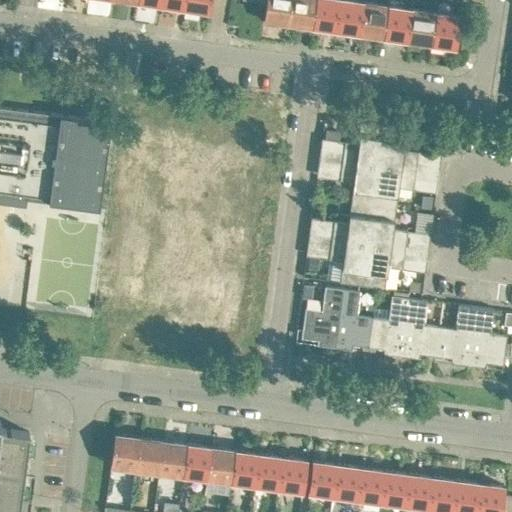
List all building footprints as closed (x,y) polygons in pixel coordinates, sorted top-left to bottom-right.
[(208,11),(209,0),(184,0),(184,7),(208,11)] [(289,23),(291,0),(266,0),(266,2),(264,19),(289,23)] [(312,26),(316,0),(291,0),(289,23),(312,26)] [(336,30),(340,0),(316,0),(312,26),(336,30)] [(360,33),(365,0),(362,0),(340,0),(336,30),(360,33)] [(384,37),(389,4),(365,0),(360,33),(384,37)] [(408,40),(412,7),(389,4),(384,37),(408,40)] [(431,44),(436,11),(412,7),(408,40),(431,44)] [(455,47),(460,14),(436,11),(431,44),(455,47)] [(0,194),(99,208),(111,121),(0,105),(0,194)] [(379,165),(384,125),(362,122),(359,143),(345,141),(343,152),(321,148),(320,157),(379,165)] [(417,161),(418,151),(404,148),(407,128),(384,125),(379,165),(439,173),(440,164),(417,161)] [(326,137),(338,139),(339,131),(327,130),(326,137)] [(373,204),(379,165),(320,157),(318,165),(341,168),(340,179),(354,181),(351,201),(373,204)] [(399,187),(413,189),(414,178),(437,181),(439,173),(379,165),(373,204),(396,207),(399,187)] [(421,207),(430,208),(431,196),(422,195),(421,207)] [(368,244),(373,204),(351,201),(349,222),(334,220),(333,230),(310,227),(309,236),(368,244)] [(406,240),(407,229),(393,227),(396,207),(373,204),(368,244),(427,252),(429,243),(406,240)] [(363,284),(368,244),(309,236),(308,244),(331,247),(329,258),(343,260),(341,281),(363,284)] [(403,258),(426,261),(427,252),(368,244),(363,284),(385,287),(388,266),(402,268),(403,258)] [(309,268),(317,268),(318,258),(311,257),(309,268)] [(410,284),(409,290),(418,291),(419,282),(414,281),(410,284)] [(302,296),(310,297),(312,285),(304,284),(302,296)] [(334,346),(342,287),(325,285),(321,309),(305,307),(301,337),(318,339),(317,344),(334,346)] [(368,346),(372,316),(357,314),(360,290),(342,287),(334,346),(352,349),(353,344),(368,346)] [(401,356),(409,297),(392,294),(388,318),(372,316),(368,346),(384,348),(384,353),(401,356)] [(409,297),(401,356),(419,358),(420,353),(435,355),(439,325),(423,323),(427,299),(421,298),(409,297)] [(439,325),(435,355),(451,357),(451,362),(468,365),(476,306),(458,303),(455,327),(439,325)] [(476,306),(468,365),(486,367),(486,362),(503,364),(507,334),(490,332),(494,308),(476,306)] [(0,421),(0,419),(0,511),(18,511),(29,431),(0,427),(0,421)] [(135,467),(139,436),(115,432),(110,464),(135,467)] [(158,471),(163,439),(139,436),(135,467),(158,471)] [(182,474),(187,442),(163,439),(158,471),(182,474)] [(206,477),(210,445),(187,442),(182,474),(206,477)] [(230,480),(234,449),(210,445),(206,477),(230,480)] [(254,483),(258,452),(234,449),(230,480),(254,483)] [(278,487),(282,455),(258,452),(254,483),(278,487)] [(302,490),(306,458),(282,455),(278,487),(302,490)] [(333,494),(337,462),(312,459),(308,491),(333,494)] [(357,497),(361,466),(337,462),(333,494),(357,497)] [(381,500),(385,469),(361,466),(357,497),(381,500)] [(404,503),(409,472),(385,469),(381,500),(404,503)] [(427,506),(432,475),(409,472),(404,503),(427,506)] [(452,510),(457,479),(432,475),(427,506),(452,510)] [(468,511),(475,511),(480,482),(457,479),(452,510),(468,511)] [(500,511),(501,506),(503,493),(504,485),(480,482),(475,511),(500,511)] [(511,507),(511,494),(503,493),(501,506),(511,507)]
